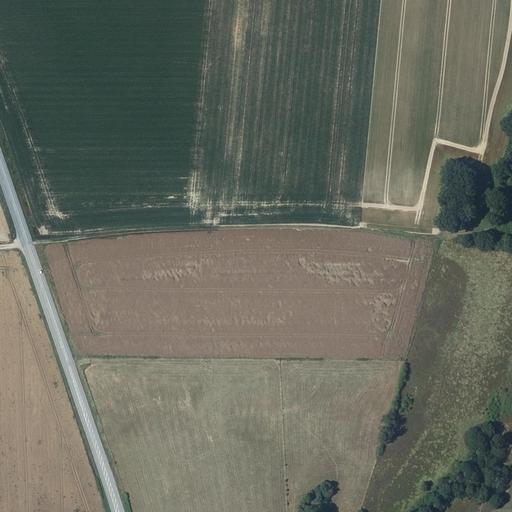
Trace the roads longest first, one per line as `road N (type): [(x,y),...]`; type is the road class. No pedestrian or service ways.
road 1 (track): [(25,243),(294,225),(451,237),(482,232),(511,213)]
road 2 (primary): [(116,511),(0,168)]
